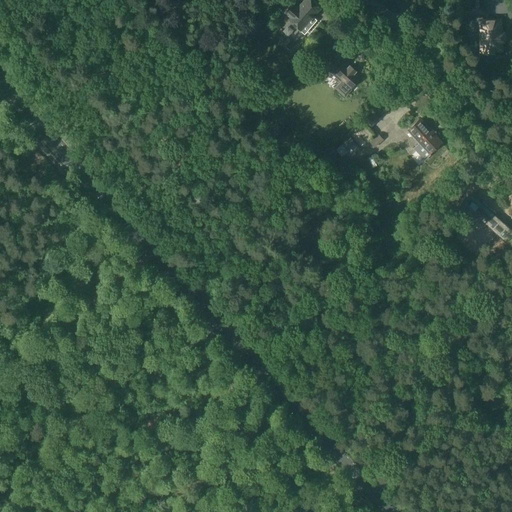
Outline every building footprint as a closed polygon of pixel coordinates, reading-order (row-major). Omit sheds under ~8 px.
[(300,30),(305,34),(317,21),(312,17),(320,8),(317,6),(316,4),(315,2),(314,1),(312,0),(311,0),(304,0),(298,8),(289,0),(284,0),(278,8),(289,18),(288,19),(300,30)] [(484,0),(472,0),(473,14),(485,14),(484,0)] [(500,18),(480,19),(481,49),(482,49),(483,51),(493,51),(493,49),(501,49),(501,39),(503,39),(503,31),(501,31),(500,18)] [(324,65),(331,71),(343,82),(338,87),(345,94),(360,78),(350,69),(352,67),(345,60),(339,68),(331,62),(330,59),(332,58),(330,46),(314,48),(316,62),(323,60),(324,65)] [(298,65),(301,71),(309,68),(306,62),(298,65)] [(408,129),(419,142),(413,148),(425,160),(430,154),(429,153),(442,142),(431,128),(430,129),(420,118),(408,129)] [(374,149),(383,141),(378,135),(369,143),(374,149)] [(348,151),(357,145),(352,137),(342,142),(348,151)] [(466,207),(509,246),(511,243),(511,230),(499,219),(501,217),(487,204),(485,206),(475,197),(466,207)]
